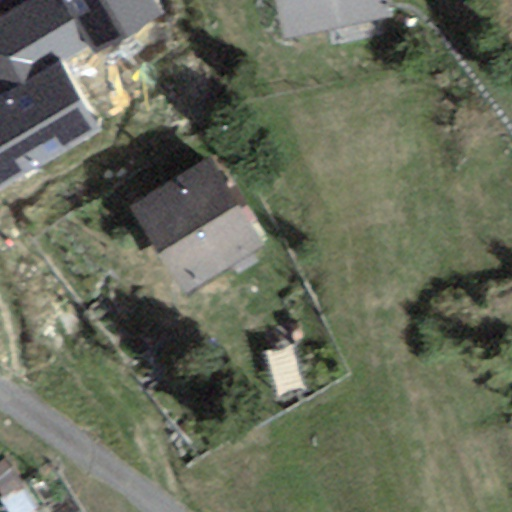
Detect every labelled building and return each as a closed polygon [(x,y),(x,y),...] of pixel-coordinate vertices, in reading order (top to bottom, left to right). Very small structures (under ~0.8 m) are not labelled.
[(89,42),(62,0),(32,0),(0,20),(0,97),(57,62),(89,42)] [(163,17),(152,0),(62,0),(89,42),(97,57),(163,17)] [(394,15),(390,0),(273,0),(283,41),(394,15)] [(0,190),(99,129),(57,62),(0,97),(0,190)] [(263,248),(209,159),(130,206),(184,296),(263,248)]
